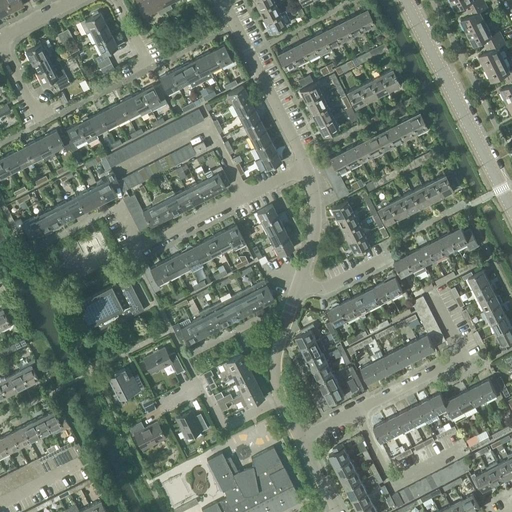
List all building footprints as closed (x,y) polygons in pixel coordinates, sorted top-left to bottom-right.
[(0,0),(0,16),(11,11),(5,0),(0,0)] [(5,0),(11,11),(23,5),(20,0),(5,0)] [(159,15),(164,12),(158,0),(134,0),(143,15),(155,8),(159,15)] [(168,2),(171,0),(158,0),(164,12),(172,8),(168,2)] [(252,0),(258,10),(274,2),(272,0),(252,0)] [(450,0),(455,9),(463,5),(466,10),(484,1),(485,0),(450,0)] [(479,11),(487,7),(484,1),(466,10),(469,16),(461,20),(467,32),(485,23),(479,11)] [(263,21),(279,13),(274,2),(258,10),(263,21)] [(300,17),(304,15),(298,3),(294,5),(300,17)] [(366,8),(355,13),(363,30),(364,31),(370,28),(371,30),(376,28),(366,8)] [(99,12),(97,13),(96,11),(91,14),(92,16),(84,20),(82,22),(85,28),(83,29),(85,34),(89,32),(90,32),(105,24),(99,12)] [(279,13),(263,21),(269,33),(285,24),(290,22),(284,11),(279,13)] [(355,13),(344,19),(352,35),(363,30),(355,13)] [(344,19),(333,25),(341,41),(352,35),(344,19)] [(499,31),(491,35),(485,23),(467,32),(473,45),(482,41),(484,46),(502,37),(499,31)] [(95,43),(111,35),(105,24),(90,32),(95,43)] [(333,25),(322,30),(330,47),(341,41),(333,25)] [(67,42),(72,39),(67,29),(61,31),(67,42)] [(322,30),(311,36),(319,52),(318,53),(320,55),(331,50),(330,47),(322,30)] [(62,45),(67,42),(61,31),(56,34),(62,45)] [(111,35),(95,43),(101,54),(94,58),(103,74),(113,69),(105,52),(116,47),(111,35)] [(311,36),(300,42),(308,58),(318,53),(319,52),(311,36)] [(487,51),(478,55),(485,68),(503,58),(497,46),(505,42),(502,37),(484,46),(487,51)] [(50,45),(48,47),(45,41),(40,43),(40,42),(24,51),(30,62),(46,54),(53,50),(50,45)] [(300,42),(289,47),(297,64),(308,58),(300,42)] [(382,52),(387,49),(384,43),(379,46),(382,52)] [(222,44),(212,49),(219,65),(230,59),(222,44)] [(376,55),(382,52),(379,46),(373,49),(376,55)] [(289,47),(277,53),(286,69),(297,64),(289,47)] [(212,49),(201,55),(209,70),(219,65),(212,49)] [(371,58),(376,55),(373,49),(368,51),(371,58)] [(366,60),(371,58),(368,51),(362,54),(366,60)] [(36,74),(52,65),(46,54),(30,62),(36,74)] [(360,63),(366,60),(362,54),(357,57),(360,63)] [(201,55),(190,60),(198,76),(201,82),(212,76),(209,70),(201,55)] [(355,66),(360,63),(357,57),(351,60),(355,66)] [(511,68),(509,70),(503,58),(485,68),(491,80),(503,74),(506,80),(511,76),(511,68)] [(190,60),(179,66),(187,81),(188,81),(191,87),(201,82),(198,76),(190,60)] [(349,69),(355,66),(351,60),(346,63),(349,69)] [(59,90),(71,84),(59,62),(52,65),(36,74),(42,85),(54,79),(59,90)] [(396,79),(401,77),(394,62),(388,64),(390,69),(380,74),(388,90),(399,85),(396,79)] [(344,72),(349,69),(346,63),(341,65),(344,72)] [(338,74),(344,72),(341,65),(335,68),(338,74)] [(179,66),(169,71),(177,87),(187,81),(179,66)] [(323,76),(329,72),(326,66),(319,69),(323,76)] [(161,83),(157,85),(162,94),(166,92),(177,87),(169,71),(158,77),(161,83)] [(335,87),(340,84),(334,73),(329,75),(335,87)] [(307,84),(312,81),(309,74),(304,77),(307,84)] [(377,96),(388,90),(380,74),(369,80),(377,96)] [(511,76),(506,80),(509,85),(499,89),(506,103),(511,99),(511,76)] [(301,87),(307,84),(304,77),(298,80),(301,87)] [(366,102),(377,96),(369,80),(358,85),(366,102)] [(317,88),(321,86),(318,81),(315,83),(315,82),(299,91),(304,102),(321,94),(317,88)] [(151,84),(140,90),(148,105),(149,105),(151,110),(166,103),(162,94),(157,85),(152,87),(151,84)] [(341,97),(345,95),(340,84),(335,87),(341,97)] [(354,108),(366,102),(358,85),(346,91),(354,108)] [(232,104),(248,96),(243,86),(227,94),(232,104)] [(140,90),(130,95),(138,111),(141,116),(152,110),(151,110),(149,105),(148,105),(140,90)] [(310,113),(326,105),(321,94),(304,102),(310,113)] [(130,95),(119,101),(127,116),(138,111),(130,95)] [(346,109),(351,106),(345,95),(341,97),(346,109)] [(238,115),(253,107),(248,96),(232,104),(238,115)] [(119,101),(108,106),(116,122),(127,116),(119,101)] [(0,113),(9,109),(6,103),(0,106),(0,113)] [(316,124),(332,116),(326,105),(310,113),(316,124)] [(108,106),(98,112),(106,127),(116,122),(108,106)] [(243,125),(259,117),(253,107),(238,115),(243,125)] [(198,122),(203,120),(198,108),(192,111),(198,122)] [(193,125),(198,122),(192,111),(187,114),(193,125)] [(98,112),(87,117),(95,133),(106,127),(98,112)] [(415,134),(426,128),(418,112),(407,118),(415,134)] [(188,128),(193,125),(187,114),(182,116),(188,128)] [(80,121),(76,123),(84,138),(85,138),(87,142),(87,143),(98,138),(95,133),(87,117),(86,115),(79,119),(80,121)] [(182,130),(188,128),(182,116),(177,119),(182,130)] [(321,135),(337,127),(332,116),(316,124),(321,135)] [(249,136),(264,128),(259,117),(243,125),(249,136)] [(404,139),(415,134),(407,118),(396,123),(404,139)] [(177,133),(182,130),(177,119),(172,122),(177,133)] [(172,136),(177,133),(172,122),(166,125),(172,136)] [(68,134),(64,136),(70,147),(71,150),(87,142),(85,138),(84,138),(76,123),(65,128),(68,134)] [(393,145),(404,139),(396,123),(385,129),(393,145)] [(167,138),(172,136),(166,125),(161,127),(167,138)] [(162,141),(167,138),(161,127),(156,130),(162,141)] [(254,146),(270,139),(264,128),(249,136),(254,146)] [(55,129),(44,134),(52,149),(62,144),(65,150),(70,147),(64,136),(63,134),(59,136),(55,129)] [(382,151),(393,145),(385,129),(374,134),(382,151)] [(157,143),(162,141),(156,130),(151,132),(157,143)] [(152,146),(157,143),(151,132),(146,135),(152,146)] [(44,134),(33,140),(41,155),(43,159),(54,154),(52,149),(44,134)] [(371,156),(382,151),(374,134),(362,140),(371,156)] [(146,149),(152,146),(146,135),(141,137),(146,149)] [(141,151),(146,149),(141,137),(136,140),(141,151)] [(260,157),(275,149),(270,139),(254,146),(260,157)] [(33,140),(23,145),(31,160),(41,155),(33,140)] [(136,154),(141,151),(136,140),(130,143),(136,154)] [(196,152),(206,147),(202,140),(193,145),(196,152)] [(360,162),(371,156),(362,140),(352,146),(360,162)] [(131,157),(136,154),(130,143),(125,145),(131,157)] [(184,145),(189,156),(194,154),(189,143),(184,145)] [(23,145),(12,151),(20,166),(31,160),(23,145)] [(126,159),(131,157),(125,145),(120,148),(126,159)] [(184,159),(189,156),(184,145),(179,148),(184,159)] [(349,167),(360,162),(352,146),(341,151),(349,167)] [(121,162),(126,159),(120,148),(115,151),(121,162)] [(179,162),(184,159),(179,148),(173,151),(179,162)] [(434,157),(440,155),(437,148),(431,151),(434,157)] [(266,168),(281,161),(275,149),(260,157),(266,168)] [(12,151),(1,156),(9,171),(20,166),(12,151)] [(115,164),(121,162),(115,151),(110,153),(115,164)] [(174,164),(179,162),(173,151),(168,153),(174,164)] [(338,173),(349,167),(341,151),(329,157),(329,158),(330,157),(333,163),(335,167),(338,172),(338,173)] [(428,160),(434,157),(431,151),(425,154),(428,160)] [(110,167),(115,164),(110,153),(105,156),(110,167)] [(169,167),(174,164),(168,153),(163,156),(169,167)] [(423,163),(428,160),(425,154),(420,157),(423,163)] [(0,175),(9,171),(1,156),(0,156),(0,175)] [(163,170),(169,167),(163,156),(158,159),(163,170)] [(322,168),(333,163),(330,157),(329,158),(319,163),(322,168)] [(417,166),(423,163),(420,157),(414,160),(417,166)] [(158,172),(163,170),(158,159),(153,161),(158,172)] [(412,169),(417,166),(414,160),(409,163),(412,169)] [(153,175),(158,172),(153,161),(148,164),(153,175)] [(325,173),(335,167),(333,163),(322,168),(325,173)] [(406,172),(412,169),(409,163),(403,165),(406,172)] [(148,177),(153,175),(148,164),(142,167),(148,177)] [(401,174),(406,172),(403,165),(398,168),(401,174)] [(224,188),(219,177),(224,174),(220,166),(210,171),(209,171),(204,173),(206,178),(214,193),(224,188)] [(143,180),(148,177),(142,167),(137,169),(143,180)] [(327,178),(338,172),(335,167),(325,173),(327,178)] [(396,177),(401,174),(398,168),(393,171),(396,177)] [(118,183),(117,180),(112,169),(108,171),(106,176),(107,178),(101,181),(100,179),(96,182),(96,183),(104,199),(115,193),(111,186),(118,183)] [(137,183),(143,180),(137,169),(132,172),(137,183)] [(206,178),(204,173),(202,170),(197,173),(199,178),(200,178),(201,180),(195,183),(203,198),(214,193),(206,178)] [(390,180),(396,177),(393,171),(387,174),(390,180)] [(132,185),(137,183),(132,172),(127,175),(132,185)] [(340,177),(338,173),(338,172),(327,178),(329,183),(340,177)] [(385,183),(390,180),(387,174),(382,176),(385,183)] [(127,188),(132,185),(127,175),(121,177),(127,188)] [(433,180),(441,197),(453,191),(444,175),(433,180)] [(379,185),(385,183),(382,176),(376,179),(379,185)] [(122,190),(127,188),(121,177),(117,180),(118,183),(122,190)] [(332,187),(343,182),(340,177),(329,183),(332,187)] [(374,188),(379,185),(376,179),(371,182),(374,188)] [(430,202),(441,197),(433,180),(422,186),(430,202)] [(357,183),(356,181),(350,184),(353,191),(359,188),(357,183)] [(334,192),(345,187),(343,182),(332,187),(334,192)] [(368,191),(374,188),(371,182),(365,185),(368,191)] [(93,204),(104,199),(96,183),(85,189),(93,204)] [(192,204),(203,198),(195,183),(185,188),(192,204)] [(419,208),(430,202),(422,186),(410,192),(419,208)] [(338,199),(348,193),(345,187),(334,192),(338,199)] [(182,209),(192,204),(185,188),(174,194),(182,209)] [(83,210),(93,204),(85,189),(75,194),(83,210)] [(182,209),(174,194),(173,194),(171,190),(165,193),(161,192),(160,193),(171,215),(172,217),(179,214),(178,211),(182,209)] [(366,204),(371,202),(366,192),(362,194),(366,204)] [(408,213),(419,208),(410,192),(400,197),(408,213)] [(125,204),(136,199),(134,193),(123,199),(125,204)] [(152,200),(150,201),(152,205),(153,204),(161,220),(165,217),(171,215),(160,193),(153,196),(152,200)] [(72,215),(83,210),(75,194),(64,200),(72,215)] [(397,219),(408,213),(400,197),(389,203),(397,219)] [(128,209),(139,204),(136,199),(125,204),(128,209)] [(389,203),(387,199),(386,199),(384,199),(381,200),(380,202),(375,205),(377,208),(385,225),(397,219),(389,203)] [(64,200),(54,205),(61,221),(72,215),(64,200)] [(346,200),(330,208),(336,219),(352,211),(346,200)] [(372,215),(376,213),(371,202),(366,204),(372,215)] [(131,215),(142,209),(139,204),(128,209),(131,215)] [(150,225),(161,220),(153,204),(152,205),(142,210),(144,215),(147,220),(150,225)] [(54,205),(43,211),(52,229),(59,225),(59,224),(58,222),(61,221),(54,205)] [(262,222),(277,215),(271,205),(257,212),(262,222)] [(144,215),(142,210),(142,209),(131,215),(133,220),(144,215)] [(43,211),(32,216),(40,232),(44,230),(45,231),(46,232),(52,229),(43,211)] [(352,211),(336,219),(342,230),(358,222),(358,221),(358,220),(356,216),(355,216),(352,211)] [(377,226),(382,223),(376,213),(372,215),(377,226)] [(136,225),(147,220),(144,215),(133,220),(136,225)] [(268,233),(282,226),(277,215),(262,222),(268,233)] [(17,219),(13,220),(20,234),(26,230),(29,237),(40,232),(32,216),(22,222),(21,220),(17,219)] [(139,231),(150,225),(147,220),(136,225),(139,231)] [(358,222),(342,230),(347,241),(364,233),(358,222)] [(383,236),(387,234),(382,223),(377,226),(383,236)] [(224,229),(232,245),(234,249),(245,244),(235,224),(224,229)] [(273,244),(288,236),(282,226),(268,233),(273,244)] [(460,226),(449,232),(457,247),(467,242),(467,244),(469,244),(470,243),(472,247),(477,245),(469,229),(463,232),(460,226)] [(221,250),(232,245),(224,229),(214,235),(221,250)] [(449,232),(438,238),(446,253),(457,247),(449,232)] [(364,233),(347,241),(353,253),(369,244),(364,233)] [(210,255),(221,250),(214,235),(203,240),(210,255)] [(279,255),(294,248),(288,236),(273,244),(279,255)] [(438,238),(427,243),(435,259),(446,253),(438,238)] [(200,261),(210,255),(203,240),(192,246),(200,261)] [(427,243),(416,249),(423,264),(424,264),(435,259),(427,243)] [(192,246),(189,244),(185,246),(185,249),(182,251),(189,266),(192,272),(203,266),(200,261),(192,246)] [(416,249),(405,254),(413,270),(415,275),(426,269),(424,264),(423,264),(416,249)] [(179,272),(189,266),(182,251),(171,257),(179,272)] [(265,255),(262,257),(259,251),(254,253),(258,259),(260,264),(268,261),(265,255)] [(405,254),(394,260),(401,274),(401,275),(413,270),(405,254)] [(168,277),(179,272),(171,257),(160,262),(168,277)] [(468,269),(478,264),(475,260),(466,265),(468,269)] [(157,283),(168,277),(160,262),(149,268),(152,273),(146,276),(155,294),(156,294),(154,292),(160,288),(157,283)] [(459,274),(468,269),(466,265),(457,269),(459,274)] [(471,271),(462,275),(464,280),(468,277),(474,288),(488,281),(482,269),(473,274),(471,271)] [(446,280),(456,275),(453,271),(444,276),(446,280)] [(387,279),(383,281),(391,295),(402,289),(394,275),(394,274),(391,274),(387,276),(387,278),(387,279)] [(437,285),(446,280),(444,276),(435,281),(437,285)] [(263,280),(253,285),(254,288),(262,303),(272,297),(273,297),(269,290),(265,282),(264,279),(263,280)] [(124,320),(144,309),(129,280),(112,288),(111,286),(72,306),(84,329),(96,322),(100,329),(122,318),(124,320)] [(383,281),(372,286),(379,301),(391,295),(383,281)] [(488,281),(474,288),(479,299),(494,292),(488,281)] [(424,292),(433,287),(431,282),(422,287),(424,292)] [(262,303),(254,288),(253,285),(242,290),(243,293),(251,308),(262,303)] [(372,286),(361,292),(368,306),(379,301),(372,286)] [(415,296),(424,292),(422,287),(413,292),(415,296)] [(455,287),(450,289),(455,298),(459,296),(455,287)] [(251,308),(243,293),(242,290),(231,296),(232,299),(240,314),(251,308)] [(361,292),(350,298),(357,312),(361,319),(366,316),(362,309),(368,306),(361,292)] [(494,292),(479,299),(485,311),(499,303),(501,302),(498,295),(496,296),(494,292)] [(240,314),(232,299),(231,296),(221,301),(230,319),(231,320),(233,320),(236,319),(237,317),(237,316),(240,314)] [(414,307),(425,301),(422,296),(411,301),(414,307)] [(459,296),(455,298),(460,307),(464,305),(459,296)] [(339,303),(338,303),(346,318),(357,312),(350,298),(339,303)] [(221,301),(210,307),(212,310),(219,324),(230,319),(221,301)] [(331,307),(327,309),(333,320),(334,323),(346,318),(338,303),(339,303),(338,302),(335,301),(332,303),(331,306),(331,307)] [(417,312),(428,307),(425,301),(414,307),(417,312)] [(499,303),(485,311),(491,322),(505,314),(499,303)] [(210,307),(199,312),(201,315),(202,316),(208,330),(219,324),(212,310),(210,307)] [(420,318),(430,312),(428,307),(417,312),(420,318)] [(401,318),(411,312),(409,308),(399,313),(401,318)] [(466,309),(462,311),(466,320),(471,318),(466,309)] [(10,313),(5,315),(2,310),(0,311),(0,329),(15,322),(10,313)] [(423,324),(433,318),(430,312),(420,318),(423,324)] [(393,322),(401,318),(399,313),(390,317),(393,322)] [(408,323),(417,318),(415,314),(406,318),(408,323)] [(505,314),(491,322),(496,333),(510,325),(505,314)] [(202,316),(191,322),(197,335),(208,330),(202,316)] [(399,328),(408,323),(406,318),(396,323),(399,328)] [(426,329),(436,324),(433,318),(423,324),(426,329)] [(471,318),(466,320),(471,329),(475,327),(471,318)] [(379,329),(389,324),(387,319),(377,324),(379,329)] [(178,322),(172,325),(178,338),(184,335),(187,341),(197,335),(191,322),(180,327),(180,326),(178,323),(178,322)] [(330,333),(334,331),(330,322),(325,324),(330,333)] [(302,333),(295,337),(301,348),(316,340),(310,329),(315,327),(313,323),(300,329),(302,333)] [(371,333),(379,329),(377,324),(368,329),(371,333)] [(429,335),(439,329),(436,324),(426,329),(428,333),(429,335)] [(386,334),(395,329),(393,325),(383,330),(386,334)] [(511,328),(510,325),(496,333),(502,343),(499,345),(502,349),(511,344),(511,341),(511,339),(511,338),(511,328)] [(431,341),(442,335),(439,329),(429,335),(431,341)] [(357,340),(367,335),(365,330),(355,336),(357,340)] [(377,339),(386,334),(383,330),(374,334),(377,339)] [(335,342),(339,340),(334,331),(330,333),(335,342)] [(477,331),(473,333),(478,342),(482,340),(477,331)] [(431,341),(429,335),(428,333),(416,339),(424,354),(435,349),(434,346),(431,341)] [(434,346),(445,340),(442,335),(431,341),(434,346)] [(349,344),(357,340),(355,336),(346,340),(349,344)] [(363,345),(373,341),(371,336),(361,341),(363,345)] [(316,340),(301,348),(306,359),(321,351),(325,349),(319,338),(316,340)] [(413,360),(424,354),(416,339),(405,345),(413,360)] [(482,340),(478,342),(482,351),(487,349),(482,340)] [(22,348),(26,345),(24,341),(19,343),(14,345),(16,351),(22,348)] [(354,350),(363,345),(361,341),(352,345),(354,350)] [(341,355),(346,353),(341,344),(337,346),(341,355)] [(11,354),(16,351),(14,345),(8,348),(11,354)] [(402,366),(413,360),(405,345),(394,350),(402,366)] [(174,351),(168,354),(164,347),(143,357),(151,372),(154,371),(156,371),(158,370),(159,368),(171,362),(177,372),(183,369),(174,351)] [(5,356),(11,354),(8,348),(3,351),(5,356)] [(391,371),(402,366),(394,350),(383,356),(391,371)] [(312,370),(327,362),(321,351),(306,359),(312,370)] [(224,370),(218,373),(221,378),(247,364),(241,353),(221,364),(224,370)] [(346,364),(350,362),(346,353),(341,355),(346,364)] [(380,377),(391,371),(383,356),(372,362),(380,377)] [(35,375),(40,373),(34,360),(26,364),(27,368),(20,372),(27,386),(38,380),(35,375)] [(318,381),(333,374),(327,362),(312,370),(318,381)] [(368,383),(380,377),(372,362),(361,368),(368,383)] [(247,364),(221,378),(223,383),(234,377),(237,383),(252,375),(247,364)] [(352,377),(357,375),(352,366),(348,368),(352,377)] [(128,367),(125,369),(124,367),(114,372),(115,374),(109,377),(120,397),(129,392),(130,394),(144,387),(138,375),(133,377),(128,367)] [(17,391),(27,386),(20,372),(9,377),(17,391)] [(324,392),(338,385),(333,374),(318,381),(324,392)] [(240,389),(236,391),(237,394),(238,396),(242,394),(258,386),(252,375),(237,383),(240,389)] [(357,386),(361,384),(357,375),(352,377),(357,386)] [(211,376),(205,379),(208,384),(214,381),(211,376)] [(500,376),(496,378),(500,387),(505,385),(500,376)] [(0,385),(6,397),(17,391),(9,377),(0,381),(0,385)] [(489,379),(478,384),(485,399),(496,394),(489,379)] [(214,381),(208,384),(210,390),(217,387),(214,381)] [(478,384),(467,390),(474,405),(485,399),(478,384)] [(329,403),(344,396),(338,385),(324,392),(329,403)] [(505,385),(500,387),(505,397),(510,395),(505,385)] [(232,399),(231,399),(232,399),(234,404),(240,401),(243,407),(263,397),(258,386),(242,394),(238,396),(235,397),(232,399)] [(467,390),(456,395),(463,410),(474,405),(467,390)] [(444,401),(445,401),(440,392),(429,398),(437,413),(447,407),(444,401)] [(223,397),(216,400),(221,411),(227,408),(225,403),(232,399),(231,399),(232,399),(231,396),(230,394),(223,397)] [(452,416),(463,410),(456,395),(445,401),(444,401),(447,407),(452,416)] [(148,398),(140,402),(143,408),(143,407),(151,404),(149,400),(148,398)] [(426,418),(437,413),(429,398),(418,404),(426,418)] [(426,418),(418,404),(407,409),(414,424),(426,418)] [(414,424),(407,409),(396,415),(403,430),(414,424)] [(196,417),(194,416),(191,410),(176,417),(182,428),(181,430),(184,436),(186,436),(200,429),(200,430),(207,426),(201,415),(196,417)] [(54,412),(43,417),(50,432),(52,436),(68,427),(62,414),(56,417),(54,412)] [(392,435),(403,430),(396,415),(385,421),(392,435)] [(40,437),(50,432),(43,417),(33,423),(40,437)] [(148,427),(145,428),(141,421),(129,427),(133,434),(135,433),(142,448),(156,441),(155,440),(164,435),(157,421),(147,426),(148,427)] [(392,435),(385,421),(373,426),(381,441),(392,435)] [(29,443),(40,437),(33,423),(21,428),(29,443)] [(454,426),(451,427),(449,423),(443,426),(445,430),(446,430),(448,434),(457,430),(454,426)] [(511,428),(510,425),(501,430),(503,434),(511,429),(511,428)] [(18,448),(29,443),(21,428),(11,434),(18,448)] [(438,439),(448,434),(446,430),(445,430),(436,435),(438,439)] [(501,430),(491,435),(494,439),(503,434),(501,430)] [(7,453),(18,448),(11,434),(0,439),(7,453)] [(508,435),(499,439),(501,444),(511,439),(508,435)] [(488,436),(479,441),(481,446),(490,441),(488,436)] [(423,441),(425,446),(435,441),(432,437),(423,441)] [(499,439),(490,444),(492,448),(501,444),(499,439)] [(364,440),(358,443),(362,452),(367,450),(365,446),(366,445),(364,440)] [(416,451),(425,446),(423,441),(414,446),(416,451)] [(472,450),(481,446),(479,441),(470,446),(469,446),(472,450)] [(70,442),(58,448),(61,453),(66,462),(72,459),(67,450),(73,447),(70,442)] [(335,466),(350,458),(342,443),(332,448),(334,453),(329,455),(335,466)] [(204,507),(201,509),(202,511),(273,511),(299,499),(300,500),(283,466),(273,446),(251,458),(254,465),(247,467),(246,467),(245,468),(244,468),(243,468),(242,469),(241,469),(240,470),(239,470),(238,470),(237,471),(229,456),(225,459),(221,452),(214,455),(206,459),(208,462),(223,490),(222,490),(222,491),(223,490),(227,497),(217,502),(216,501),(204,507)] [(487,446),(478,451),(480,455),(489,450),(487,446)] [(73,447),(67,450),(72,459),(77,457),(78,456),(73,447)] [(58,448),(48,453),(50,458),(55,468),(60,465),(56,456),(61,453),(58,448)] [(410,448),(401,453),(403,457),(412,452),(410,448)] [(367,461),(371,459),(367,450),(362,452),(367,461)] [(471,454),(468,455),(470,460),(480,455),(478,451),(471,454)] [(48,453),(37,459),(40,464),(44,473),(50,470),(45,461),(50,458),(48,453)] [(61,453),(56,456),(60,465),(66,462),(61,453)] [(401,453),(391,457),(394,462),(403,457),(401,453)] [(50,458),(45,461),(50,470),(55,468),(50,458)] [(340,477),(355,469),(350,458),(335,466),(340,477)] [(464,472),(470,469),(464,458),(458,461),(464,472)] [(511,464),(509,458),(498,464),(506,479),(511,475),(511,464)] [(37,459),(26,464),(29,469),(34,467),(40,464),(37,459)] [(459,475),(464,472),(458,461),(453,463),(459,475)] [(496,461),(485,467),(487,470),(487,469),(495,484),(506,479),(498,464),(496,461)] [(373,474),(378,472),(373,463),(369,465),(373,474)] [(453,478),(459,475),(453,463),(447,466),(453,478)] [(16,469),(18,475),(24,472),(29,469),(26,464),(16,469)] [(40,464),(34,467),(39,476),(44,473),(40,464)] [(447,481),(453,478),(447,466),(441,469),(447,481)] [(34,467),(29,469),(34,479),(39,476),(34,467)] [(16,469),(5,475),(7,480),(12,490),(18,487),(13,477),(18,475),(16,469)] [(29,469),(24,472),(28,481),(34,479),(29,469)] [(346,489),(361,481),(355,469),(340,477),(346,489)] [(442,484),(447,481),(441,469),(436,472),(442,484)] [(475,473),(471,475),(477,487),(480,485),(483,490),(495,484),(487,469),(487,470),(476,475),(475,473)] [(24,472),(18,475),(23,484),(28,481),(24,472)] [(378,483),(383,481),(378,472),(373,474),(378,483)] [(436,487),(442,484),(436,472),(430,475),(436,487)] [(18,475),(13,477),(18,487),(23,484),(18,475)] [(431,489),(436,487),(430,475),(425,478),(431,489)] [(454,486),(463,481),(461,477),(452,481),(454,486)] [(426,492),(431,489),(425,478),(420,481),(426,492)] [(7,480),(2,483),(7,492),(12,490),(7,480)] [(80,490),(91,485),(89,481),(78,487),(80,490)] [(352,500),(367,492),(361,481),(346,489),(352,500)] [(420,495),(426,492),(420,481),(414,483),(420,495)] [(444,491),(454,486),(452,481),(442,487),(444,491)] [(415,498),(420,495),(414,483),(409,486),(415,498)] [(385,496),(389,494),(384,485),(380,487),(385,496)] [(410,500),(415,498),(409,486),(404,489),(410,500)] [(70,496),(80,490),(78,487),(68,492),(70,496)] [(432,497),(441,493),(439,488),(430,493),(432,497)] [(404,504),(410,500),(404,489),(398,492),(404,504)] [(59,501),(70,496),(68,492),(57,498),(59,501)] [(357,510),(372,503),(367,492),(352,500),(357,510)] [(398,506),(404,504),(398,492),(392,495),(398,506)] [(422,502),(432,497),(430,493),(420,498),(422,502)] [(389,505),(394,503),(389,494),(385,496),(389,505)] [(461,499),(467,511),(473,511),(480,509),(472,494),(461,499)] [(48,507),(59,501),(57,498),(46,503),(48,507)] [(174,511),(177,511),(197,502),(195,498),(173,509),(174,511)] [(453,511),(467,511),(461,499),(450,505),(453,511)] [(408,504),(410,509),(419,504),(417,500),(408,504)] [(37,511),(48,507),(46,503),(35,508),(37,511)] [(104,511),(100,503),(89,508),(90,511),(104,511)] [(357,511),(376,511),(372,503),(357,510),(357,511)]
